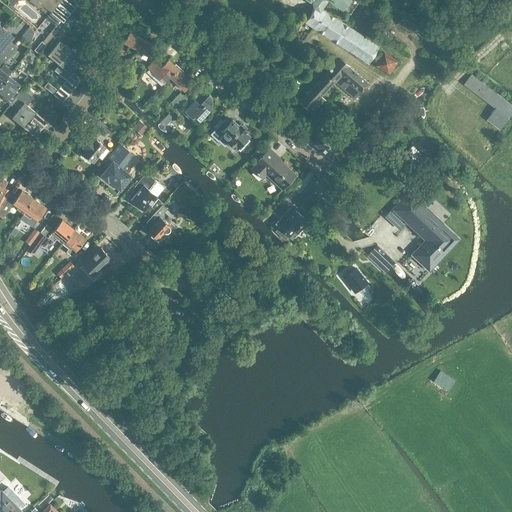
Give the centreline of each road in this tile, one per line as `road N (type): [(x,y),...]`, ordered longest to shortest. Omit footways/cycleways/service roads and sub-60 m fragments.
road 1 (primary): [(203,511),(51,355),(0,280)]
road 2 (primary): [(0,307),(187,511)]
road 3 (residential): [(325,169),(145,0)]
road 4 (residential): [(40,173),(91,104),(91,0)]
road 5 (residential): [(168,282),(119,232),(40,173)]
